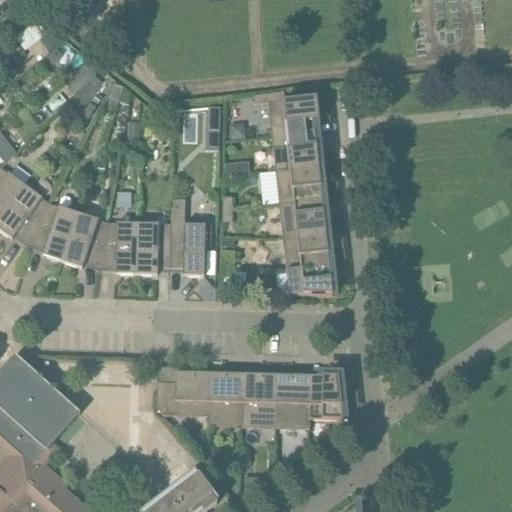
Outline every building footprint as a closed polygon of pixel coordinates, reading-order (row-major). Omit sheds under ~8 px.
[(13,29),(26,19),(18,8),(4,17),(13,29)] [(72,98),(85,87),(77,77),(64,86),(72,98)] [(106,103),(118,107),(123,90),(114,87),(106,103)] [(271,140),(314,135),(313,124),(318,123),(316,101),(284,104),(283,95),(254,98),(255,107),(268,106),(271,140)] [(82,116),(89,121),(96,110),(89,106),(82,116)] [(207,135),(219,135),(220,112),(208,111),(207,135)] [(140,124),(152,124),(153,113),(141,112),(140,124)] [(0,162),(4,168),(18,156),(0,134),(0,162)] [(275,173),(322,168),(320,154),(316,155),(314,135),(271,140),(275,173)] [(279,207),(321,202),(319,183),(323,183),(322,168),(275,173),(279,207)] [(0,229),(28,192),(5,175),(0,180),(0,229)] [(29,247),(35,249),(55,209),(49,207),(28,192),(0,229),(0,234),(12,243),(16,237),(29,247)] [(223,213),(233,214),(233,202),(224,201),(223,213)] [(282,240),(329,235),(328,221),(323,222),(321,202),(279,207),(282,240)] [(183,279),(203,280),(204,250),(210,250),(211,228),(210,228),(210,229),(184,228),(185,204),(171,203),(170,228),(169,272),(182,272),(181,280),(183,280),(183,279)] [(42,259),(63,266),(82,218),(55,209),(35,249),(44,251),(41,259),(42,259)] [(223,225),(233,225),(233,214),(223,213),(223,225)] [(99,270),(104,270),(109,226),(106,226),(82,218),(63,266),(82,272),(84,265),(99,270)] [(116,278),(137,278),(138,227),(109,226),(104,270),(114,270),(114,278),(116,278)] [(157,271),(169,272),(170,228),(138,227),(137,278),(157,279),(157,271)] [(287,278),(329,274),(327,250),(331,250),(329,235),(282,240),(287,278)] [(221,267),(234,267),(235,254),(221,253),(221,267)] [(221,280),(234,280),(234,267),(221,267),(221,280)] [(287,278),(289,298),(332,299),(329,274),(287,278)] [(0,452),(8,459),(0,467),(0,474),(0,475),(0,511),(93,511),(90,509),(87,511),(86,511),(64,493),(68,489),(44,468),(58,451),(53,446),(79,416),(15,358),(0,374),(0,452)] [(162,419),(207,420),(209,373),(195,372),(195,376),(175,376),(174,386),(157,386),(156,410),(162,418),(162,419)] [(207,429),(241,430),(243,378),(223,377),(223,373),(209,373),(207,420),(207,429)] [(241,430),(275,431),(277,374),(262,374),(262,378),(243,378),(241,430)] [(309,432),(310,423),(310,379),(291,379),(291,375),(277,374),(275,431),(309,432)] [(310,379),(310,423),(342,423),(340,406),(344,406),(343,394),(339,394),(338,380),(337,380),(310,379)] [(194,473),(167,494),(143,511),(209,511),(216,506),(210,499),(213,497),(194,473)]
